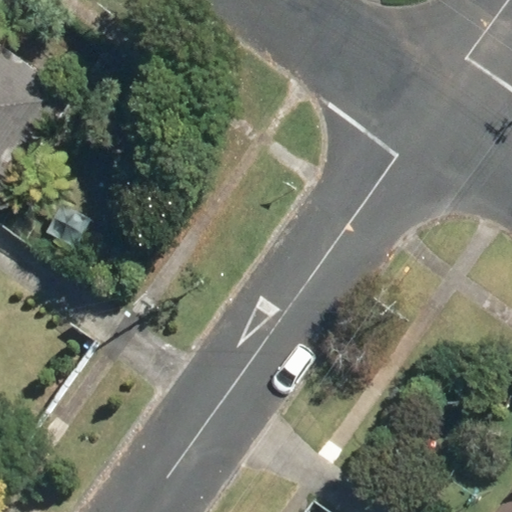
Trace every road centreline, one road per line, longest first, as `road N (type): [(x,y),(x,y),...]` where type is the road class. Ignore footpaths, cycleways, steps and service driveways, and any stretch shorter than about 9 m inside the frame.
road 1 (residential): [(435,108),(148,511)]
road 2 (residential): [(281,0),(435,108)]
road 3 (residential): [(511,1),(435,108)]
